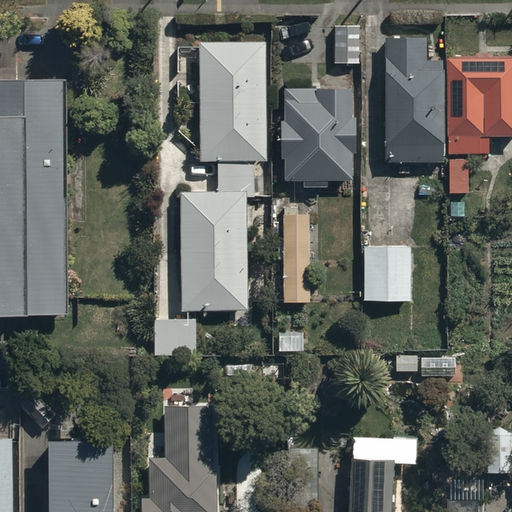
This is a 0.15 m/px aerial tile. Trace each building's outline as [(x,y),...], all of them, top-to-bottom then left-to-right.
[(358,27),(337,27),(337,65),(359,65),(358,27)] [(428,38),(385,39),(387,165),(444,164),(443,63),(428,63),(428,38)] [(269,40),(200,41),(202,164),(225,163),(225,193),(182,194),(183,315),(251,315),(250,203),(259,203),(258,163),(271,163),(269,40)] [(511,59),(449,60),(448,153),(492,153),(491,137),(511,137),(511,59)] [(60,83),(0,82),(0,320),(59,321),(60,83)] [(284,91),(284,181),(356,181),(356,91),(284,91)] [(310,216),(288,216),(287,300),(310,300),(310,216)] [(413,248),(365,247),(364,300),(413,300),(413,248)] [(183,321),(156,322),(157,355),(198,353),(197,329),(183,329),(183,321)] [(445,359),(424,359),(424,384),(444,384),(445,359)] [(216,511),(214,410),(164,411),(166,462),(149,462),(150,502),(141,502),(141,511),(216,511)] [(511,427),(480,429),(481,478),(511,476),(511,427)] [(13,511),(14,442),(0,441),(0,511),(13,511)] [(394,511),(396,442),(351,441),(349,511),(394,511)] [(116,511),(117,442),(50,442),(50,511),(116,511)]
